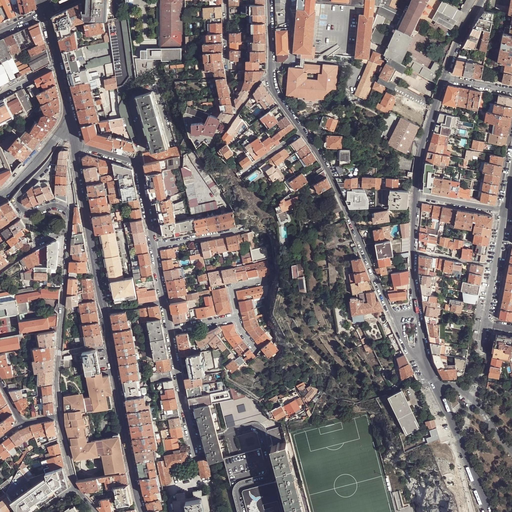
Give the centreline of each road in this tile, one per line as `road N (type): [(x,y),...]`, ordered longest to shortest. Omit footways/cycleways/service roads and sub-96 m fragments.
road 1 (residential): [(302,131),(392,316)]
road 2 (tertiary): [(103,311),(142,511)]
road 3 (residential): [(58,415),(69,227)]
road 4 (tertiary): [(74,145),(103,311)]
road 5 (residential): [(69,227),(64,207),(29,213),(17,200),(72,126)]
road 6 (unclassified): [(153,246),(137,164),(74,145)]
road 7 (unclassified): [(435,385),(488,511)]
road 8 (unclassified): [(195,458),(169,329)]
road 9 (unclassified): [(414,196),(444,78)]
